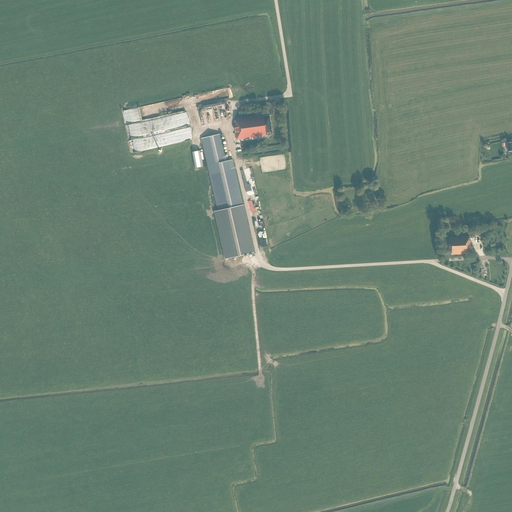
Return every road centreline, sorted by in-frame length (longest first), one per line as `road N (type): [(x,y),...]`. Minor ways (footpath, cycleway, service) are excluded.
road 1 (unclassified): [(506,292),(429,261),(275,269),(259,260)]
road 2 (unclassified): [(447,511),(506,292)]
